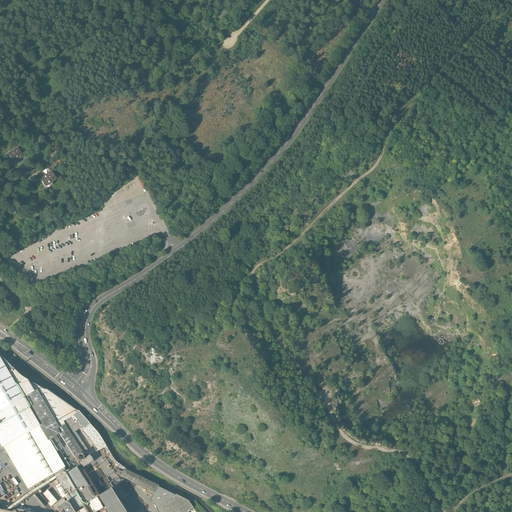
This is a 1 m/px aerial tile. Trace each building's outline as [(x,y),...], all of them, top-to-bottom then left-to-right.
[(224,10),(223,9),(216,18),(221,23),(224,24),(231,15),(230,15),(224,10)] [(260,13),(253,21),(257,23),(263,16),(260,13)] [(8,157),(12,163),(23,156),(19,150),(8,157)] [(40,183),(46,190),(58,180),(52,173),(40,183)] [(13,299),(5,288),(4,289),(1,291),(9,302),(13,299)] [(22,377),(18,374),(0,354),(0,443),(3,449),(5,448),(29,489),(55,474),(77,460),(74,457),(87,448),(76,431),(83,427),(74,416),(78,411),(45,388),(44,390),(22,377)] [(99,434),(78,411),(74,416),(83,427),(85,429),(82,432),(90,441),(97,452),(107,446),(101,437),(99,434)] [(125,511),(112,490),(97,499),(77,467),(80,465),(77,460),(55,474),(61,484),(56,488),(64,499),(54,505),(56,509),(58,508),(60,511),(125,511)] [(177,495),(133,473),(126,468),(124,472),(119,470),(117,474),(122,476),(122,477),(148,490),(148,492),(154,495),(152,499),(157,508),(177,495)] [(42,495),(51,506),(58,500),(49,489),(42,495)] [(160,511),(186,511),(193,508),(188,501),(177,495),(157,508),(160,511)] [(141,508),(142,504),(141,501),(139,498),(136,496),(133,496),(129,496),(127,498),(125,501),(124,504),(125,508),(127,510),(129,511),(136,511),(139,510),(141,508)]
